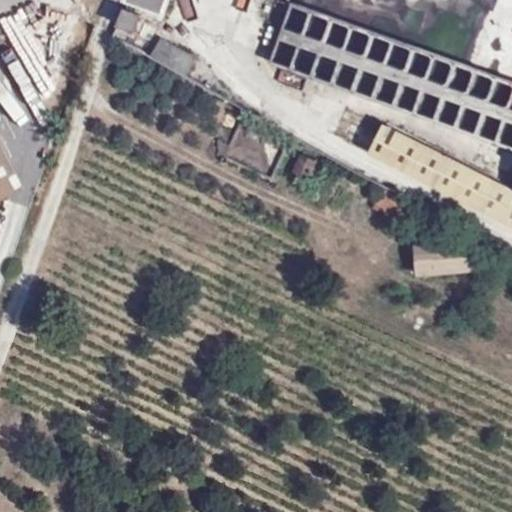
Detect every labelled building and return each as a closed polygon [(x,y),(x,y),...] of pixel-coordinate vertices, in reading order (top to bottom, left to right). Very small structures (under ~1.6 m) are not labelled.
[(132,0),(165,12),(168,0),(132,0)] [(511,78),(293,0),(272,61),(511,147),(511,78)] [(119,24),(136,31),(142,15),(125,9),(119,24)] [(198,54),(171,38),(160,58),(188,73),(198,54)] [(372,152),(511,221),(511,189),(385,126),(372,152)] [(295,171),(310,178),(318,161),(302,155),(295,171)] [(375,207),(421,229),(430,213),(384,189),(375,207)] [(420,273),(477,269),(475,239),(416,244),(420,273)]
